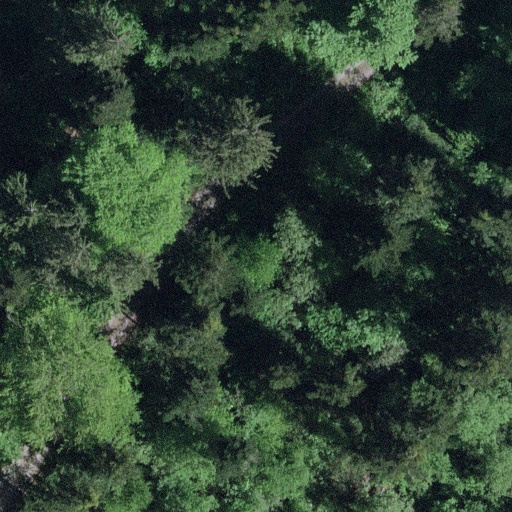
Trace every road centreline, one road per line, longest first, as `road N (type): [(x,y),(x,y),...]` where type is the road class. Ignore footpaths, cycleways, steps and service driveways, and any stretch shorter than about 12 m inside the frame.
road 1 (track): [(118,361),(292,202),(469,0)]
road 2 (track): [(0,474),(118,361)]
